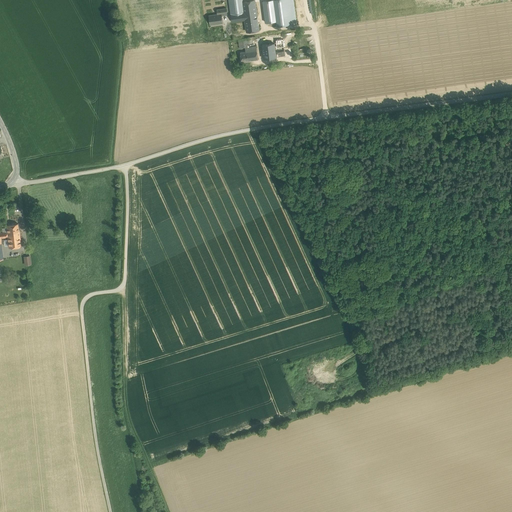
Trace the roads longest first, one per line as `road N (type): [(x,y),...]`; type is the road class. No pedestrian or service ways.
road 1 (track): [(259,127),(359,349),(511,298)]
road 2 (track): [(124,165),(259,127),(511,94)]
road 3 (track): [(124,165),(123,290),(88,297),(82,307),(111,511)]
road 4 (track): [(123,290),(127,410),(170,511)]
road 5 (track): [(266,30),(304,24),(317,31),(326,117)]
